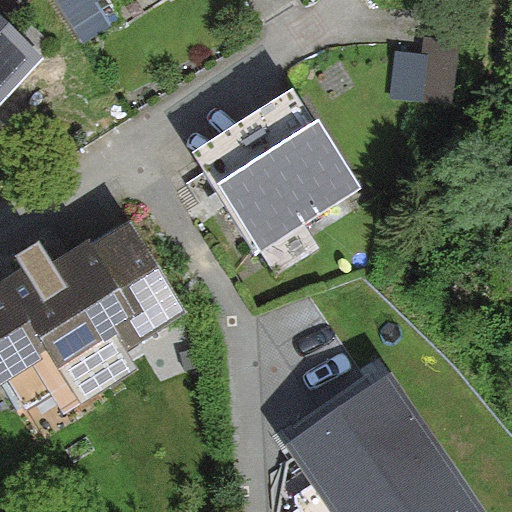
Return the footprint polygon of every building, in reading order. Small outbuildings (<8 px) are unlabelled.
[(0,28),(0,90),(31,58),(0,28)] [(458,64),(400,61),(398,104),(457,106),(458,64)] [(305,115),(211,175),(262,255),(356,195),(305,115)] [(511,202),(499,217),(511,228),(511,202)] [(60,257),(0,293),(0,376),(5,385),(59,352),(74,377),(181,313),(133,234),(69,273),(60,257)] [(470,511),(389,383),(299,439),(344,511),(470,511)]
